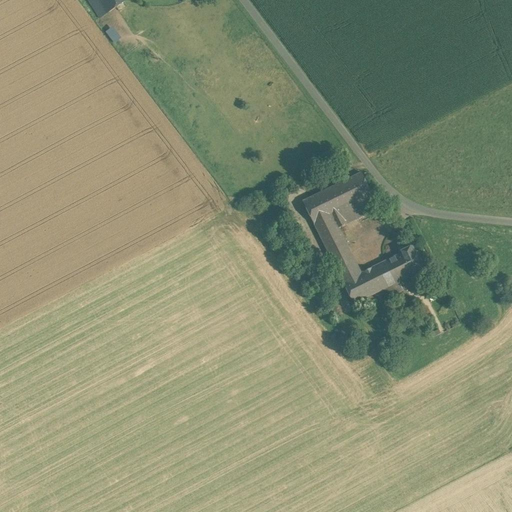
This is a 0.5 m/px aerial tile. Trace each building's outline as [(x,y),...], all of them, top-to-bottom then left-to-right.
[(126,0),(87,0),(100,18),(126,0)] [(362,173),(304,202),(330,253),(348,244),(339,228),(333,216),(373,195),(362,173)] [(373,195),(333,216),(339,228),(380,208),(373,195)] [(348,244),(330,253),(333,261),(351,252),(348,244)] [(400,253),(412,276),(413,277),(425,271),(413,246),(400,252),(400,253)] [(351,252),(333,261),(355,304),(374,295),(385,289),(389,297),(403,290),(400,282),(396,284),(385,262),(362,273),(351,252)] [(412,276),(400,253),(397,255),(397,256),(396,256),(394,256),(390,258),(389,260),(385,262),(396,284),(400,282),(412,276)]
